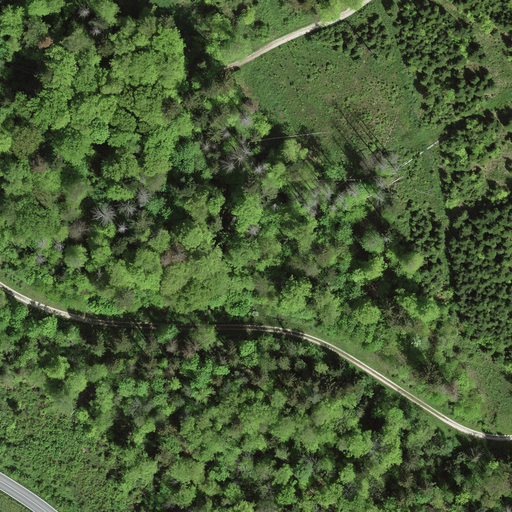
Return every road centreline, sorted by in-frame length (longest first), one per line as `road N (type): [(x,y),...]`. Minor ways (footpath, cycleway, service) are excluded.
road 1 (track): [(511,438),(459,431),(308,335),(124,330),(57,317),(0,287)]
road 2 (track): [(0,57),(51,72),(159,79),(326,21),(354,0)]
